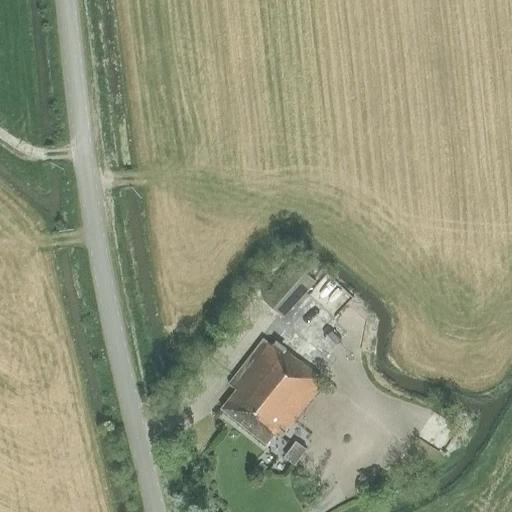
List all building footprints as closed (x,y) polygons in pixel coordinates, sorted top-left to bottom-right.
[(314,281),(295,263),(263,298),(282,316),(314,281)] [(282,354),(263,339),(228,384),(236,390),(221,409),(266,445),(279,429),(284,433),(325,381),(285,350),(282,354)] [(434,439),(438,413),(410,408),(405,434),(434,439)] [(299,470),(311,453),(300,445),(288,462),(299,470)] [(268,469),(260,462),(250,473),(259,480),(268,469)]
